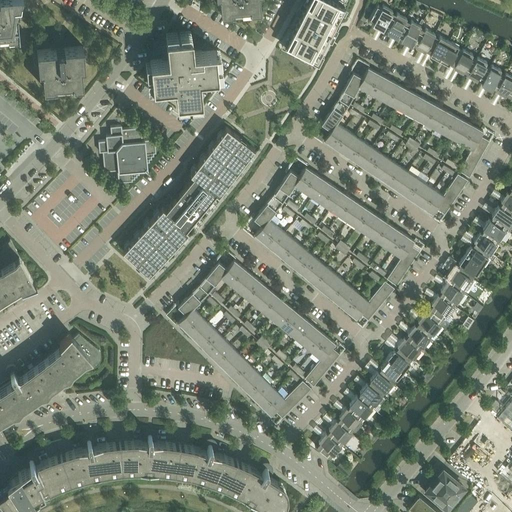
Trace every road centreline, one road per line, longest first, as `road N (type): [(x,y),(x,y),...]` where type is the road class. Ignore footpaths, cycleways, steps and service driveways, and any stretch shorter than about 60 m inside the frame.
road 1 (residential): [(63,279),(199,136),(256,57)]
road 2 (residential): [(511,338),(373,511)]
road 3 (residential): [(0,202),(141,33)]
road 4 (residential): [(449,241),(291,131)]
road 5 (residential): [(511,133),(506,119),(351,35)]
road 6 (residential): [(368,345),(223,223)]
road 7 (residential): [(277,449),(228,425),(133,409)]
road 8 (residential): [(127,323),(223,223)]
road 9 (residential): [(277,449),(368,345)]
road 10 (residential): [(368,345),(449,241)]
